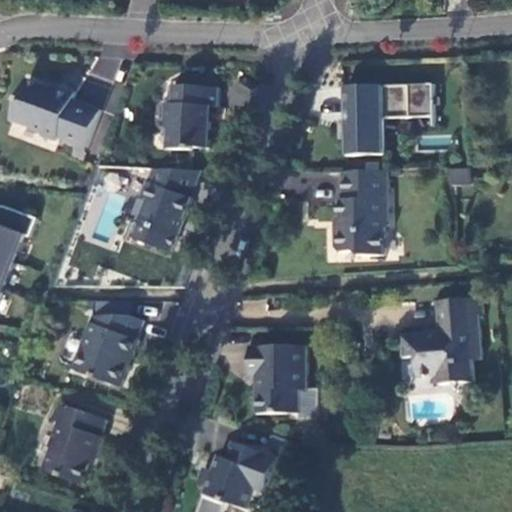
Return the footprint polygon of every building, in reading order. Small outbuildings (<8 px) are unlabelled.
[(29,80),(15,121),(42,131),(45,136),(60,142),(61,138),(80,145),(89,149),(103,111),(76,96),(77,94),(61,87),(59,91),(29,80)] [(436,85),(347,88),(349,157),(388,156),(387,119),(436,118),(436,127),(437,127),(437,118),(436,106),(440,105),(440,98),(436,98),(436,85)] [(209,122),(210,108),(219,108),(220,89),(175,86),(175,105),(167,105),(166,126),(170,131),(170,150),(196,151),(196,149),(211,149),(212,122),(209,122)] [(80,145),(77,153),(87,156),(89,149),(80,145)] [(453,185),(472,184),(471,169),(452,170),(453,185)] [(139,218),(131,237),(174,253),(194,199),(192,198),(198,182),(198,172),(154,170),(147,189),(149,200),(142,219),(139,218)] [(344,201),(341,201),(341,230),(337,235),(338,249),(342,253),(359,253),(364,257),(387,256),(386,230),(390,226),(389,172),(344,173),(344,201)] [(33,238),(40,219),(6,207),(0,206),(0,307),(26,236),(33,238)] [(441,386),(476,383),(473,361),(483,360),(480,316),(478,299),(438,302),(441,333),(404,336),(406,359),(418,358),(420,377),(440,376),(441,386)] [(76,370),(124,388),(141,341),(139,340),(146,321),(134,317),(95,316),(76,370)] [(310,391),(309,347),(252,347),(252,375),(263,375),(264,375),(264,388),(258,394),(259,415),(302,414),(302,391),(310,391)] [(54,449),(46,471),(84,484),(105,438),(102,437),(108,421),(72,408),(71,410),(59,406),(54,421),(61,423),(52,448),(54,449)] [(200,511),(226,511),(230,503),(251,511),(258,490),(267,494),(280,459),(235,443),(229,459),(221,457),(215,472),(210,470),(204,474),(200,483),(209,486),(204,501),(200,511)]
